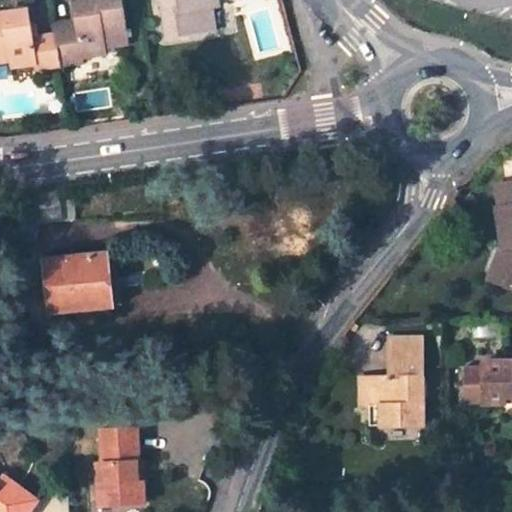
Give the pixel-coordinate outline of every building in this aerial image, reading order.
[(127,44),(120,0),(93,0),(74,3),(78,29),(55,32),(60,66),(83,63),(82,58),(106,55),(104,47),(127,44)] [(161,0),(167,38),(216,31),(212,7),(219,6),(218,0),(161,0)] [(27,9),(0,12),(0,62),(10,61),(11,68),(36,64),(37,69),(60,66),(55,32),(31,36),(27,9)] [(511,182),(497,185),(500,208),(499,208),(505,247),(510,246),(497,282),(511,287),(511,182)] [(58,191),(60,222),(75,219),(73,189),(58,191)] [(39,225),(60,222),(58,191),(13,198),(16,242),(36,241),(39,225)] [(489,279),(497,282),(510,246),(505,247),(501,247),(489,279)] [(106,253),(44,258),(49,314),(113,307),(113,305),(106,255),(106,253)] [(117,254),(106,255),(113,305),(121,305),(117,254)] [(423,338),(391,338),(391,367),(405,367),(404,377),(370,377),(371,407),(382,407),(382,426),(424,426),(423,338)] [(511,361),(484,361),(484,403),(506,403),(506,400),(511,400),(511,361)] [(371,407),(370,377),(359,377),(360,408),(371,407)] [(371,426),(382,426),(382,407),(371,407),(371,426)] [(135,429),(100,430),(101,462),(102,480),(96,481),(97,505),(145,503),(143,478),(134,479),(132,460),(137,460),(135,429)] [(142,459),(137,460),(132,460),(134,479),(143,478),(142,459)] [(0,511),(28,511),(37,500),(3,475),(0,480),(0,511)]
